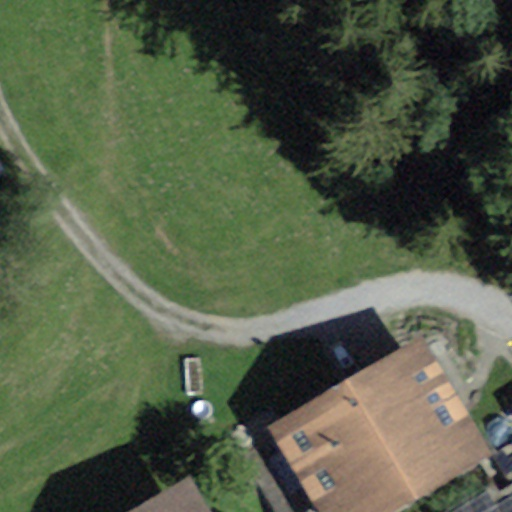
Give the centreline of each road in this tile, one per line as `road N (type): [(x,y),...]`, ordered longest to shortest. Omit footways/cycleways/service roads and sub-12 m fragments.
road 1 (track): [(322,308),(256,328),(191,319),(135,290),(71,227),(0,111)]
road 2 (residential): [(322,308),(479,307),(511,315)]
